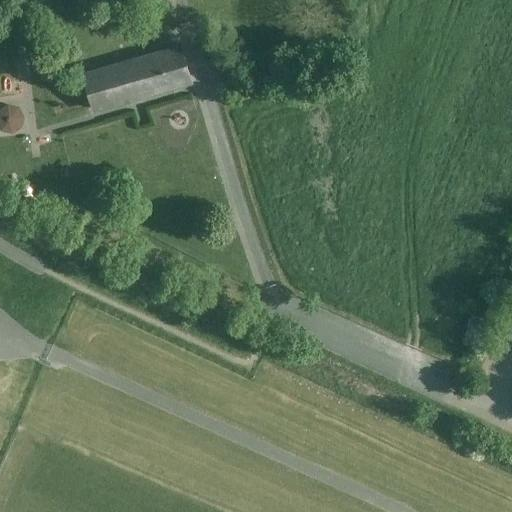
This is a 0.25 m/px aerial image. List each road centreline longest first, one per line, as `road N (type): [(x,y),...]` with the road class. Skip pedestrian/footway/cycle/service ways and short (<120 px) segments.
road 1 (track): [(46,348),(394,511)]
road 2 (residential): [(511,419),(278,305)]
road 3 (track): [(258,356),(250,371),(71,291)]
